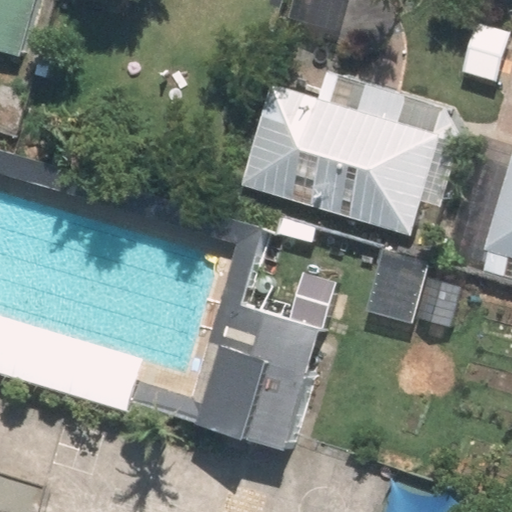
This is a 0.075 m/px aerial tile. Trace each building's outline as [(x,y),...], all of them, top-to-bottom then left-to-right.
[(47,0),(0,0),(0,42),(33,52),(47,0)] [(511,55),(511,32),(485,23),(466,73),(500,86),(511,55)] [(448,139),(295,91),(271,167),(424,215),(448,139)] [(511,136),(485,236),(511,243),(511,136)] [(491,511),(403,486),(394,511),(491,511)]
